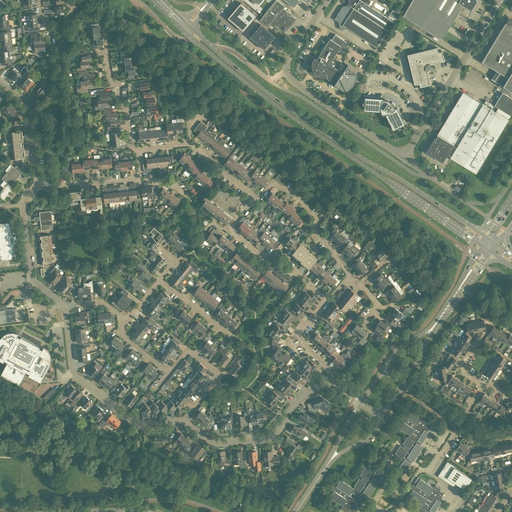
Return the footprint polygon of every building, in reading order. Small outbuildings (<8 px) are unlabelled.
[(287,30),(296,19),(283,9),(285,7),(275,0),(260,20),(269,27),(271,24),(280,32),(282,30),(286,29),(287,30)] [(348,0),(349,5),(342,7),(337,15),(340,29),(347,28),(376,47),(393,21),(368,5),(371,1),(369,0),(348,0)] [(434,35),(441,40),(447,31),(448,29),(450,26),(453,20),(456,15),(464,19),(464,20),(466,22),(468,19),(466,18),(476,2),(475,1),(475,0),(412,0),(402,16),(416,24),(434,35)] [(240,2),(227,18),(243,31),(256,16),(240,2)] [(62,5),(61,3),(56,4),(52,4),(52,7),(55,6),(56,12),(59,12),(59,14),(60,15),(63,15),(64,14),(63,12),(64,12),(63,5),(62,5)] [(402,11),(394,6),(389,15),(396,20),(402,11)] [(27,21),(29,21),(37,20),(36,14),(34,14),(34,11),(26,12),(27,21)] [(506,22),(481,62),(486,64),(499,72),(494,80),(490,78),(490,79),(511,92),(511,20),(508,18),(506,22)] [(3,29),(4,29),(12,28),(12,26),(9,26),(8,20),(6,20),(0,20),(0,27),(3,27),(3,29)] [(38,26),(37,20),(29,21),(29,27),(27,27),(28,30),(34,29),(33,26),(38,26)] [(88,33),(91,33),(99,32),(97,23),(89,24),(90,27),(89,27),(88,29),(88,30),(87,30),(88,33)] [(264,49),(275,36),(261,24),(250,37),(264,49)] [(4,32),(0,32),(0,38),(12,38),(11,31),(14,31),(13,29),(12,29),(12,28),(4,29),(4,32)] [(30,39),(31,44),(44,43),(44,37),(37,37),(37,34),(31,34),(31,39),(30,39)] [(334,60),(332,58),(338,50),(342,54),(349,44),(335,34),(331,40),(330,39),(327,43),(320,53),(316,55),(313,58),(311,56),(309,58),(308,64),(311,64),(311,66),(312,70),(309,71),(312,75),(315,77),(317,75),(321,77),(325,77),(333,82),(336,84),(335,85),(344,91),(345,89),(346,90),(350,87),(352,85),(355,81),(356,76),(357,74),(356,74),(357,72),(347,65),(348,65),(347,64),(342,73),(334,67),(335,65),(335,64),(335,61),(334,60)] [(0,39),(1,45),(6,45),(6,47),(13,47),(12,38),(0,38),(0,39)] [(103,47),(102,38),(92,39),(93,45),(92,45),(93,49),(96,48),(103,47)] [(45,49),(44,43),(31,44),(31,49),(32,50),(33,54),(39,53),(39,50),(45,49)] [(0,57),(10,56),(9,51),(14,51),(13,47),(6,47),(3,48),(4,51),(0,51),(0,57)] [(435,63),(444,61),(442,51),(438,52),(437,47),(406,54),(414,84),(419,83),(420,87),(430,84),(428,77),(426,69),(428,69),(429,66),(429,64),(435,63)] [(119,48),(119,51),(119,54),(119,58),(122,57),(127,57),(126,50),(126,48),(119,48)] [(77,56),(81,55),(82,61),(89,61),(91,60),(90,54),(84,55),(84,52),(77,53),(77,56)] [(13,59),(10,59),(10,56),(0,57),(0,59),(1,63),(5,62),(5,65),(12,64),(12,63),(14,63),(13,59)] [(90,66),(89,61),(82,61),(80,61),(80,67),(76,67),(77,71),(84,70),(83,67),(90,66)] [(24,66),(19,72),(14,68),(10,73),(9,73),(7,76),(10,78),(10,77),(12,79),(13,77),(16,79),(21,74),(23,76),(28,70),(24,66)] [(134,68),(125,69),(126,73),(127,76),(128,75),(128,79),(134,79),(134,75),(135,75),(134,68)] [(27,71),(20,80),(22,82),(20,85),(22,87),(21,87),(26,91),(31,85),(32,86),(35,82),(29,78),(32,75),(27,71)] [(80,78),(84,77),(84,81),(91,80),(95,80),(94,73),(87,74),(86,71),(79,71),(80,78)] [(147,82),(146,82),(146,79),(139,80),(140,83),(139,83),(140,89),(143,89),(148,88),(147,82)] [(41,80),(37,85),(39,87),(34,94),(40,98),(46,90),(41,86),(44,82),(41,80)] [(91,80),(84,81),(76,82),(76,83),(76,85),(77,86),(78,92),(85,91),(85,87),(92,87),(91,80)] [(143,89),(144,97),(152,96),(151,90),(149,90),(149,88),(148,88),(143,89)] [(96,90),(97,95),(97,100),(107,99),(110,98),(110,92),(103,93),(103,89),(96,90)] [(442,162),(447,154),(450,156),(482,104),(462,92),(436,135),(437,135),(435,139),(434,139),(426,152),(442,162)] [(476,173),(495,143),(511,116),(511,114),(511,98),(502,93),(494,105),(497,107),(495,112),(482,104),(450,156),(449,157),(452,159),(476,173)] [(147,105),(149,105),(155,104),(154,98),(152,99),(152,96),(144,97),(142,97),(142,101),(143,101),(144,105),(147,105)] [(384,99),(383,99),(383,98),(364,97),(364,102),(363,102),(362,104),(364,104),(363,110),(381,111),(382,114),(385,114),(388,121),(393,130),(397,127),(398,129),(400,128),(400,126),(404,124),(403,121),(401,117),(396,107),(395,108),(395,107),(395,106),(394,106),(394,105),(393,104),(392,104),(392,103),(391,102),(390,102),(389,101),(388,101),(387,100),(386,100),(385,100),(384,99)] [(107,99),(97,100),(98,105),(95,105),(95,110),(102,109),(101,105),(103,105),(108,105),(107,99)] [(18,119),(18,115),(15,113),(17,111),(8,104),(2,112),(10,118),(11,125),(19,124),(18,119)] [(155,104),(149,105),(149,108),(146,108),(147,113),(158,112),(157,106),(155,107),(155,104)] [(103,111),(104,121),(110,120),(116,119),(116,113),(109,113),(109,111),(103,111)] [(182,122),(177,123),(178,132),(183,131),(182,128),(185,128),(184,118),(182,118),(182,122)] [(120,125),(119,119),(116,119),(110,120),(110,124),(107,125),(108,130),(114,129),(114,126),(120,125)] [(196,136),(201,140),(207,132),(205,130),(207,127),(205,125),(203,127),(201,130),(200,132),(198,134),(196,136)] [(170,134),(168,135),(168,133),(167,129),(161,129),(162,139),(168,138),(170,138),(170,134)] [(106,141),(110,140),(112,140),(119,139),(118,133),(113,133),(113,130),(106,131),(106,134),(106,141)] [(10,132),(11,141),(23,140),(22,131),(10,132)] [(207,132),(201,140),(206,143),(215,133),(212,131),(210,134),(207,132)] [(215,133),(206,143),(210,147),(216,140),(214,138),(217,134),(215,133)] [(216,140),(210,147),(215,151),(224,140),(222,138),(219,142),(216,140)] [(224,140),(215,151),(220,155),(226,147),(223,145),(227,140),(226,138),(224,140)] [(119,139),(112,140),(113,146),(110,147),(110,149),(118,151),(118,147),(120,147),(120,146),(122,145),(122,139),(119,139)] [(12,150),(24,149),(23,140),(11,141),(12,150)] [(228,149),(226,147),(220,155),(225,158),(233,148),(233,147),(235,146),(233,144),(231,146),(228,149)] [(25,158),(24,149),(12,150),(13,159),(20,159),(21,161),(24,161),(23,158),(25,158)] [(171,151),(172,156),(167,156),(168,166),(173,165),(172,157),(175,156),(174,150),(171,151)] [(178,160),(183,164),(189,156),(188,155),(187,156),(184,153),(178,160)] [(228,167),(234,160),(232,158),(234,155),(232,153),(224,163),(228,167)] [(189,156),(183,164),(187,167),(188,167),(192,161),(192,162),(193,161),(190,158),(191,157),(189,156)] [(152,168),(151,158),(146,159),(146,162),(143,163),(144,172),(153,171),(152,168)] [(233,171),(239,163),(234,160),(228,167),(233,171)] [(191,172),(197,164),(196,163),(195,164),(192,162),(192,161),(188,167),(187,167),(187,168),(185,171),(189,174),(191,172)] [(16,166),(14,168),(21,173),(26,168),(25,163),(22,163),(22,167),(20,169),(16,166)] [(237,174),(243,167),(239,163),(233,171),(237,174)] [(197,164),(191,172),(195,175),(196,175),(200,170),(200,171),(201,169),(198,166),(199,165),(197,164)] [(9,170),(18,177),(21,173),(14,168),(12,166),(9,170)] [(243,167),(237,174),(242,178),(248,170),(243,167)] [(18,177),(9,170),(5,174),(14,182),(18,177)] [(194,177),(199,181),(205,173),(203,172),(202,173),(200,171),(200,170),(196,175),(195,175),(194,177)] [(250,180),(249,179),(249,178),(252,174),(248,170),(242,178),(246,181),(248,183),(250,180)] [(252,174),(249,178),(253,181),(259,173),(255,170),(252,174)] [(205,173),(199,181),(203,184),(209,178),(206,175),(207,174),(205,173)] [(259,173),(253,181),(257,184),(263,176),(259,173)] [(267,173),(264,177),(263,176),(257,184),(262,187),(264,184),(266,186),(270,182),(268,180),(271,177),(267,173)] [(4,180),(11,186),(14,182),(5,174),(2,179),(4,180)] [(211,180),(209,178),(203,184),(208,188),(214,180),(212,179),(211,180)] [(12,187),(11,186),(4,180),(0,184),(0,195),(3,198),(9,191),(10,192),(11,189),(10,189),(12,187)] [(157,195),(161,199),(167,191),(163,188),(162,189),(158,189),(158,194),(157,195)] [(81,203),(80,199),(80,191),(69,192),(71,204),(76,203),(81,203)] [(167,191),(161,199),(165,202),(171,194),(167,191)] [(266,200),(271,204),(276,197),(273,195),(274,194),(272,192),(266,200)] [(171,194),(165,202),(169,205),(175,197),(171,194)] [(204,200),(202,204),(226,223),(229,220),(231,222),(234,218),(224,210),(216,203),(215,203),(205,195),(202,199),(204,200)] [(279,199),(276,197),(271,204),(275,207),(281,200),(284,197),(282,195),(279,199)] [(91,197),(92,209),(102,208),(101,196),(96,197),(91,197)] [(92,209),(91,197),(80,199),(81,203),(81,210),(87,210),(92,209)] [(178,202),(179,201),(175,197),(169,205),(176,210),(180,204),(178,202)] [(285,204),(282,202),(285,198),(284,197),(281,200),(275,207),(277,209),(275,211),(277,212),(279,210),(280,211),(281,209),(285,204)] [(281,209),(286,212),(292,205),(290,203),(289,204),(286,202),(285,204),(281,209)] [(292,205),(286,212),(290,216),(294,211),(296,209),(293,207),(293,206),(292,205)] [(254,207),(250,211),(253,213),(252,215),(253,218),(255,215),(259,211),(254,207)] [(52,220),(51,213),(51,211),(39,212),(40,221),(52,220)] [(290,216),(288,218),(293,221),(299,214),(297,212),(297,213),(294,211),(290,216)] [(299,214),(293,221),(297,225),(296,226),(297,228),(300,227),(303,223),(301,221),(303,218),(300,216),(301,215),(299,214)] [(241,232),(247,225),(250,221),(247,218),(247,219),(243,216),(239,221),(241,223),(237,229),(241,232)] [(53,229),(52,220),(40,221),(41,230),(53,229)] [(0,260),(15,259),(14,244),(16,244),(15,236),(13,237),(11,222),(0,223),(0,260)] [(252,224),(250,227),(247,225),(241,232),(246,236),(254,225),(252,224)] [(254,225),(246,236),(250,239),(259,229),(257,227),(256,228),(256,227),(254,225)] [(335,240),(341,233),(336,230),(338,228),(336,225),(326,237),(328,239),(331,241),(333,239),(335,240)] [(154,235),(152,238),(158,242),(163,236),(153,228),(150,232),(154,235)] [(259,229),(250,239),(255,243),(257,240),(258,239),(263,232),(259,229)] [(263,232),(258,239),(262,242),(270,232),(266,229),(263,232)] [(205,240),(209,243),(215,236),(211,232),(205,240)] [(262,242),(264,244),(263,246),(261,248),(263,250),(265,247),(266,245),(272,238),(274,236),(270,232),(262,242)] [(347,239),(345,237),(341,233),(335,240),(337,242),(335,245),(337,247),(338,246),(340,248),(343,244),(347,239)] [(166,241),(173,246),(177,240),(179,238),(174,234),(173,236),(171,235),(166,241)] [(219,239),(216,243),(220,246),(226,239),(222,235),(219,238),(219,239)] [(219,239),(215,236),(209,243),(213,247),(216,243),(219,239)] [(285,244),(289,248),(295,240),(298,237),(295,236),(292,239),(290,237),(285,244)] [(152,249),(158,242),(152,238),(146,244),(152,249)] [(278,243),(276,241),(272,238),(266,245),(270,249),(274,243),(277,245),(278,243)] [(180,242),(177,240),(173,246),(179,251),(187,242),(183,239),(180,242)] [(225,250),(231,242),(226,239),(220,246),(225,250)] [(346,254),(352,247),(348,244),(350,241),(348,239),(343,245),(343,244),(340,248),(342,250),(340,253),(342,255),(344,252),(346,254)] [(295,240),(289,248),(293,251),(294,251),(299,245),(299,244),(296,242),(297,242),(295,240)] [(235,246),(231,242),(225,250),(229,253),(235,246)] [(309,251),(300,244),(299,244),(299,245),(294,251),(293,251),(291,254),(300,261),(301,261),(308,252),(309,251)] [(346,258),(349,260),(351,262),(355,258),(361,251),(354,245),(352,247),(346,254),(349,256),(346,258)] [(387,251),(384,248),(379,251),(384,258),(389,254),(390,256),(393,254),(389,249),(387,251)] [(380,263),(379,261),(384,258),(379,251),(375,255),(373,253),(371,255),(375,260),(374,261),(377,265),(380,263)] [(156,258),(153,261),(159,266),(165,259),(155,252),(152,255),(156,258)] [(309,269),(310,268),(315,261),(317,259),(308,252),(301,261),(300,261),(300,262),(309,269)] [(230,260),(234,263),(240,256),(236,253),(230,260)] [(356,269),(363,264),(360,259),(363,258),(361,255),(355,259),(355,258),(351,262),(349,264),(350,266),(351,269),(354,267),(356,269)] [(240,256),(234,263),(238,267),(244,259),(240,256)] [(53,262),(53,257),(41,259),(42,263),(43,263),(43,265),(46,265),(46,263),(53,262)] [(244,259),(238,267),(242,270),(248,262),(244,259)] [(154,273),(159,266),(153,261),(151,264),(147,261),(144,265),(154,273)] [(186,262),(182,267),(190,273),(192,270),(195,273),(197,271),(196,270),(199,267),(191,261),(189,264),(186,262)] [(315,261),(310,268),(314,272),(320,264),(318,263),(315,261)] [(145,271),(147,269),(139,262),(135,267),(141,272),(138,276),(146,282),(151,276),(145,271)] [(248,262),(242,270),(246,273),(252,266),(248,262)] [(320,264),(314,272),(318,275),(323,269),(323,270),(324,269),(321,266),(322,265),(320,264)] [(367,268),(363,264),(356,269),(358,271),(355,273),(357,276),(367,268)] [(50,282),(49,282),(52,284),(53,284),(54,284),(56,281),(58,281),(60,279),(59,278),(62,275),(58,272),(59,271),(59,269),(55,266),(50,272),(52,274),(48,280),(50,282)] [(252,266),(246,273),(250,276),(256,269),(252,266)] [(190,273),(182,267),(179,271),(189,280),(191,278),(188,275),(190,273)] [(317,276),(322,280),(328,272),(331,269),(329,268),(326,272),(323,270),(323,269),(318,275),(317,276)] [(260,272),(256,269),(250,276),(254,280),(260,272)] [(261,277),(265,281),(271,273),(267,270),(261,277)] [(189,280),(179,271),(175,276),(182,282),(185,279),(190,284),(192,282),(189,280)] [(328,272),(322,280),(327,283),(332,276),(329,274),(330,273),(328,272)] [(137,283),(139,280),(130,273),(128,276),(129,276),(127,278),(132,282),(129,286),(138,293),(143,287),(137,283)] [(271,273),(265,281),(269,284),(275,276),(271,273)] [(376,281),(377,284),(384,278),(381,274),(371,281),(373,283),(376,281)] [(58,289),(64,294),(71,285),(67,282),(70,280),(65,276),(60,282),(62,284),(58,289)] [(180,285),(182,282),(175,276),(171,281),(182,290),(184,287),(180,285)] [(275,276),(269,284),(273,287),(279,279),(275,276)] [(335,279),(332,276),(327,283),(331,287),(334,284),(336,286),(340,281),(336,277),(335,279)] [(385,278),(384,278),(377,284),(379,286),(376,288),(378,290),(381,288),(383,290),(392,283),(387,277),(385,278)] [(279,279),(273,287),(277,290),(283,283),(279,279)] [(84,287),(83,287),(85,296),(91,295),(90,288),(93,288),(92,282),(92,281),(89,282),(89,283),(83,283),(84,287)] [(106,292),(105,287),(104,287),(103,284),(97,285),(97,282),(93,282),(94,290),(96,289),(96,291),(98,291),(98,294),(104,294),(104,292),(106,292)] [(195,291),(193,293),(197,296),(203,289),(199,286),(200,284),(197,282),(192,289),(195,291)] [(287,286),(283,283),(277,290),(281,293),(287,286)] [(78,297),(85,296),(83,287),(77,287),(78,285),(75,284),(73,289),(76,290),(77,290),(78,297)] [(389,293),(390,296),(398,290),(394,286),(384,293),(386,295),(389,293)] [(122,295),(119,298),(126,304),(130,299),(126,295),(128,293),(123,288),(119,293),(122,295)] [(203,289),(197,296),(201,299),(207,292),(203,289)] [(351,289),(347,294),(355,300),(358,295),(351,289)] [(164,302),(165,303),(167,302),(168,303),(172,298),(162,290),(160,293),(160,292),(157,297),(164,302)] [(401,295),(398,290),(390,296),(392,298),(389,300),(391,302),(398,297),(400,299),(405,296),(403,293),(401,295)] [(207,292),(201,299),(205,303),(211,295),(207,292)] [(308,294),(305,292),(302,297),(309,302),(311,300),(313,302),(317,298),(310,292),(308,294)] [(355,300),(347,294),(344,298),(352,304),(355,300)] [(211,295),(205,303),(209,306),(215,298),(211,295)] [(309,302),(302,297),(299,295),(296,299),(296,300),(298,301),(301,304),(299,306),(303,309),(306,312),(308,309),(310,307),(307,304),(309,302)] [(150,298),(160,307),(164,302),(157,297),(155,299),(152,296),(150,298)] [(122,309),(126,304),(119,298),(117,301),(114,299),(110,304),(116,308),(118,306),(122,309)] [(150,305),(157,311),(160,307),(150,298),(148,300),(152,303),(150,305)] [(219,302),(215,298),(209,306),(213,309),(219,302)] [(352,304),(344,298),(341,302),(349,308),(352,304)] [(330,307),(338,313),(341,308),(338,306),(338,305),(334,302),(330,307)] [(349,308),(341,302),(338,305),(338,306),(341,308),(345,312),(349,308)] [(302,311),(303,309),(299,306),(296,303),(293,308),(291,310),(298,316),(299,313),(303,316),(305,313),(302,311)] [(0,323),(7,322),(17,321),(16,318),(19,316),(15,312),(16,312),(15,309),(6,310),(5,308),(6,307),(6,305),(0,305),(0,323)] [(159,316),(155,313),(157,311),(150,305),(147,310),(145,312),(155,320),(159,316)] [(217,312),(214,316),(219,319),(224,312),(220,309),(221,307),(219,305),(215,310),(217,312)] [(284,309),(286,311),(283,315),(290,320),(292,318),(294,321),(296,318),(298,316),(291,310),(286,306),(284,309)] [(330,307),(327,311),(334,317),(338,313),(330,307)] [(402,313),(395,308),(392,314),(400,319),(403,314),(406,316),(408,313),(404,311),(402,313)] [(176,318),(177,317),(182,321),(187,314),(183,310),(180,314),(178,312),(174,317),(176,318)] [(331,322),(334,317),(327,311),(323,316),(331,322)] [(75,320),(75,322),(76,322),(76,323),(83,322),(83,323),(87,323),(88,321),(87,312),(80,313),(81,316),(75,317),(75,320)] [(111,319),(110,312),(104,313),(105,322),(111,321),(111,326),(114,325),(114,319),(111,319)] [(223,322),(229,316),(224,312),(219,319),(223,322)] [(99,327),(99,322),(105,322),(104,313),(97,314),(98,321),(96,321),(96,327),(99,327)] [(189,321),(192,317),(187,314),(182,321),(186,324),(185,325),(187,327),(191,322),(189,321)] [(397,325),(396,324),(400,319),(392,314),(388,319),(391,321),(390,323),(392,324),(396,327),(403,332),(405,329),(398,324),(397,325)] [(282,322),(280,324),(287,329),(288,327),(289,327),(291,325),(288,323),(290,320),(283,315),(279,319),(282,322)] [(227,326),(233,319),(229,316),(223,322),(227,326)] [(147,320),(145,318),(142,323),(149,328),(150,326),(152,328),(155,323),(149,318),(147,320)] [(238,321),(237,322),(233,319),(227,326),(232,329),(234,326),(237,328),(241,323),(238,321)] [(285,331),(287,329),(280,324),(275,320),(274,320),(273,321),(273,323),(275,324),(272,328),(279,334),(281,332),(283,334),(285,332),(285,331)] [(377,325),(386,331),(389,327),(390,327),(392,324),(390,323),(386,321),(385,323),(379,320),(376,325),(377,325)] [(135,324),(145,332),(149,328),(142,323),(140,325),(137,322),(135,324)] [(191,330),(192,329),(197,332),(202,325),(198,322),(195,325),(193,323),(189,328),(191,330)] [(467,332),(473,331),(472,323),(466,324),(466,327),(464,330),(463,331),(466,333),(467,332)] [(135,331),(142,337),(145,332),(135,324),(133,326),(137,329),(135,331)] [(350,332),(355,336),(361,328),(356,324),(353,328),(350,326),(345,333),(347,335),(350,332)] [(81,329),(76,329),(76,336),(85,335),(85,331),(88,330),(88,325),(81,326),(81,329)] [(204,332),(206,329),(202,325),(197,332),(201,336),(200,337),(202,339),(206,334),(204,332)] [(386,332),(386,331),(377,325),(373,330),(379,334),(375,340),(380,343),(384,336),(382,334),(384,330),(386,332)] [(489,333),(494,336),(498,329),(493,326),(489,333)] [(280,338),(277,336),(279,334),(272,328),(268,333),(266,333),(266,334),(266,335),(273,340),(273,341),(272,341),(272,344),(278,344),(277,341),(278,340),(278,341),(280,338)] [(363,336),(366,332),(361,328),(355,336),(360,340),(358,342),(363,346),(368,340),(365,338),(363,336)] [(457,336),(458,335),(461,337),(468,342),(471,336),(466,333),(463,331),(464,330),(462,328),(458,334),(456,332),(454,334),(457,336)] [(498,329),(494,336),(499,339),(503,333),(498,329)] [(143,338),(142,337),(135,331),(132,335),(134,337),(132,339),(138,344),(143,338)] [(45,348),(44,347),(43,347),(42,350),(39,348),(39,347),(20,337),(20,338),(17,336),(18,334),(17,333),(16,333),(15,332),(14,332),(13,332),(12,332),(10,332),(8,332),(7,333),(5,333),(4,334),(3,335),(2,336),(1,337),(1,338),(0,338),(0,360),(3,362),(4,360),(7,362),(0,375),(19,385),(26,372),(29,374),(28,375),(41,382),(49,366),(50,365),(50,364),(50,363),(51,362),(51,361),(51,360),(51,359),(51,358),(51,357),(50,356),(50,354),(49,353),(49,352),(48,351),(47,350),(47,349),(46,349),(45,348)] [(311,340),(316,344),(321,337),(319,335),(319,334),(318,333),(311,340)] [(504,343),(505,341),(510,334),(509,334),(508,336),(503,333),(499,339),(504,343)] [(77,342),(83,341),(84,344),(90,344),(90,342),(89,338),(86,339),(85,335),(76,336),(77,342)] [(321,337),(316,344),(320,348),(329,336),(328,335),(324,339),(321,337)] [(110,347),(111,345),(113,347),(119,340),(114,336),(113,339),(110,337),(105,343),(110,347)] [(329,336),(320,348),(325,351),(330,345),(330,346),(330,345),(328,342),(328,341),(331,338),(329,336)] [(167,343),(168,344),(176,350),(180,346),(178,344),(180,342),(173,337),(171,339),(170,338),(167,343)] [(458,342),(464,347),(468,342),(461,337),(458,342)] [(204,345),(201,348),(206,352),(211,345),(207,342),(208,340),(206,338),(202,343),(204,345)] [(123,343),(119,340),(113,347),(111,349),(116,352),(118,353),(123,347),(121,345),(123,343)] [(454,347),(461,352),(464,347),(458,342),(454,347)] [(212,343),(211,345),(206,352),(210,355),(213,352),(215,354),(219,349),(217,347),(212,343)] [(86,347),(90,347),(90,344),(84,344),(84,347),(77,348),(78,354),(87,353),(86,347)] [(175,353),(176,350),(168,344),(165,348),(166,349),(176,357),(178,355),(175,353)] [(271,357),(275,360),(281,353),(279,351),(281,349),(279,347),(278,347),(278,344),(272,344),(272,347),(273,347),(274,348),(271,352),(273,354),(271,357)] [(324,352),(329,356),(335,348),(333,347),(332,347),(330,346),(330,345),(325,351),(324,352)] [(458,357),(461,352),(454,347),(451,352),(458,357)] [(329,356),(333,359),(338,353),(338,354),(339,353),(336,350),(336,349),(335,348),(329,356)] [(176,357),(166,349),(163,353),(170,359),(171,356),(175,359),(176,357)] [(219,362),(224,366),(230,358),(227,355),(229,352),(225,349),(221,354),(224,356),(219,362)] [(127,360),(128,359),(130,360),(136,353),(131,350),(130,352),(127,350),(122,356),(127,360)] [(347,351),(345,354),(337,364),(341,367),(347,361),(345,359),(349,353),(347,351)] [(283,355),(281,353),(275,360),(280,364),(278,367),(280,368),(290,356),(285,352),(283,355)] [(444,356),(443,357),(453,364),(457,358),(447,352),(444,356)] [(90,360),(87,360),(87,353),(78,354),(78,361),(83,360),(84,363),(90,363),(90,360)] [(140,357),(136,353),(130,360),(129,362),(135,367),(140,361),(138,359),(140,357)] [(164,361),(166,363),(170,359),(163,353),(161,355),(159,354),(156,359),(162,364),(164,361)] [(332,360),(337,364),(345,354),(344,353),(342,353),(340,356),(338,354),(338,353),(333,359),(332,360)] [(500,354),(497,359),(503,364),(507,359),(500,354)] [(229,371),(235,376),(243,367),(238,363),(241,359),(236,355),(232,361),(235,363),(229,371)] [(443,358),(442,359),(444,361),(442,364),(445,366),(450,369),(453,364),(443,357),(443,358)] [(307,358),(302,365),(309,371),(311,369),(314,371),(317,366),(307,358)] [(493,364),(500,369),(503,364),(497,359),(493,364)] [(99,371),(102,367),(98,364),(94,361),(90,366),(92,368),(88,373),(93,377),(98,370),(99,371)] [(200,362),(196,367),(198,370),(202,372),(204,370),(205,371),(207,369),(200,362)] [(145,372),(147,374),(152,367),(148,363),(146,365),(144,363),(139,370),(143,373),(145,372)] [(183,371),(186,367),(181,363),(178,367),(183,371)] [(437,371),(435,371),(435,374),(438,374),(438,375),(446,373),(444,367),(445,366),(442,364),(441,365),(439,368),(437,369),(437,371)] [(490,369),(497,374),(500,369),(493,364),(490,369)] [(310,375),(307,373),(309,371),(302,365),(298,370),(296,372),(300,374),(304,378),(306,380),(310,375)] [(157,370),(152,367),(147,374),(146,375),(152,380),(157,374),(155,372),(157,370)] [(102,375),(98,381),(103,385),(109,378),(104,374),(106,371),(103,368),(100,373),(102,375)] [(493,379),(497,374),(490,369),(486,375),(493,379)] [(202,372),(198,370),(195,374),(203,380),(204,378),(203,377),(205,374),(202,372)] [(293,377),(291,379),(298,384),(300,382),(303,384),(305,382),(302,380),(304,378),(300,374),(296,372),(293,377)] [(446,373),(438,375),(439,381),(442,380),(445,382),(446,383),(448,380),(447,379),(446,373)] [(203,380),(195,374),(191,379),(197,384),(199,382),(201,383),(203,380)] [(111,375),(109,378),(103,385),(108,389),(113,383),(115,386),(119,381),(116,378),(116,379),(111,375)] [(448,380),(446,383),(451,386),(456,378),(451,375),(448,380)] [(296,387),(298,384),(291,379),(287,376),(285,378),(286,379),(283,383),(290,389),(292,387),(294,389),(296,387)] [(455,391),(461,382),(456,378),(451,386),(450,388),(455,391)] [(197,384),(191,379),(187,384),(195,390),(197,387),(195,386),(197,384)] [(462,392),(466,385),(461,382),(455,391),(460,394),(462,392)] [(280,388),(278,390),(284,396),(286,393),(289,396),(291,393),(288,391),(290,389),(283,383),(279,388),(280,388)] [(124,392),(125,393),(130,387),(127,385),(125,387),(121,384),(116,390),(114,393),(115,394),(116,393),(121,397),(124,392)] [(195,390),(187,384),(184,388),(190,393),(192,391),(193,392),(195,390)] [(472,388),(466,385),(462,392),(467,395),(472,388)] [(64,400),(67,396),(70,398),(76,390),(71,386),(65,393),(63,392),(62,393),(59,397),(64,400)] [(130,407),(138,397),(132,393),(134,389),(132,387),(126,394),(129,396),(124,402),(130,407)] [(182,390),(180,393),(188,399),(189,397),(188,396),(190,393),(184,388),(182,387),(180,389),(182,390)] [(43,398),(46,401),(56,391),(53,388),(43,398)] [(82,393),(77,389),(76,390),(70,398),(71,397),(73,399),(70,404),(74,407),(76,404),(78,402),(76,401),(82,393)] [(273,390),(269,395),(276,401),(278,399),(281,401),(283,398),(282,398),(284,396),(278,390),(276,393),(273,390)] [(175,394),(174,396),(182,403),(184,400),(186,401),(188,399),(180,393),(178,395),(175,394)] [(479,400),(484,403),(488,396),(484,393),(479,400)] [(277,405),(275,403),(276,401),(269,395),(264,402),(267,404),(274,410),(277,405)] [(180,405),(182,403),(174,396),(170,400),(176,405),(180,409),(182,406),(180,405)] [(488,406),(493,399),(488,396),(484,403),(488,406)] [(80,400),(78,402),(76,404),(79,406),(81,405),(85,408),(87,406),(89,407),(90,407),(91,408),(94,404),(93,403),(93,402),(87,397),(82,402),(80,400)] [(308,410),(313,413),(316,409),(319,407),(326,412),(332,404),(322,397),(307,404),(309,408),(308,410)] [(167,406),(166,405),(161,401),(158,399),(155,403),(157,405),(157,406),(159,407),(165,412),(167,409),(165,408),(167,406)] [(492,409),(497,402),(493,399),(488,406),(492,409)] [(170,400),(166,405),(167,406),(173,411),(175,409),(174,407),(176,405),(170,400)] [(148,410),(150,408),(149,406),(144,403),(142,401),(138,406),(148,414),(150,411),(148,410)] [(153,402),(149,406),(150,408),(156,413),(158,410),(157,409),(159,407),(157,406),(157,405),(155,403),(153,402)] [(496,412),(501,404),(497,402),(492,409),(496,412)] [(501,415),(503,412),(506,407),(501,404),(496,412),(501,415)] [(199,412),(195,418),(200,422),(205,415),(201,411),(203,407),(201,405),(197,410),(199,412)] [(102,417),(100,415),(103,410),(98,406),(92,413),(96,415),(94,418),(98,422),(102,417)] [(256,413),(250,414),(249,409),(247,409),(247,412),(248,419),(250,419),(251,424),(257,423),(256,413)] [(422,415),(421,418),(408,409),(403,415),(402,414),(401,415),(399,418),(399,419),(400,420),(396,426),(409,435),(408,437),(407,436),(402,444),(404,445),(403,447),(400,445),(394,454),(401,459),(400,461),(402,462),(400,465),(406,470),(411,463),(412,461),(413,461),(423,447),(420,445),(421,443),(422,443),(429,432),(427,432),(430,428),(428,427),(431,423),(427,420),(428,419),(422,415)] [(242,426),(245,426),(245,419),(248,419),(247,412),(244,412),(244,416),(241,416),(241,415),(234,416),(235,420),(236,420),(236,428),(242,427),(242,426)] [(309,424),(313,419),(304,413),(303,415),(300,414),(297,419),(304,424),(306,422),(309,424)] [(107,419),(105,417),(97,426),(98,427),(99,425),(102,427),(104,425),(105,426),(109,422),(115,427),(120,421),(111,414),(107,419)] [(208,417),(205,415),(200,422),(205,426),(209,421),(211,423),(214,419),(214,417),(213,416),(210,414),(208,417)] [(301,433),(305,436),(308,431),(303,427),(301,430),(294,425),(290,431),(298,437),(301,433)] [(163,441),(163,442),(167,442),(166,431),(154,433),(155,441),(163,441)] [(175,446),(177,442),(180,444),(186,438),(181,434),(176,439),(174,437),(170,442),(175,446)] [(290,460),(296,449),(299,451),(302,446),(298,444),(297,446),(294,444),(295,442),(287,436),(284,441),(290,445),(286,451),(288,452),(285,456),(282,457),(284,462),(290,460)] [(184,447),(181,451),(184,453),(182,456),(183,457),(188,451),(190,448),(187,446),(191,442),(186,438),(180,444),(184,447)] [(455,449),(460,452),(466,444),(463,443),(462,444),(460,442),(455,449)] [(197,444),(190,453),(188,451),(183,457),(182,459),(188,461),(192,455),(197,459),(204,450),(197,444)] [(464,458),(466,456),(470,458),(469,453),(468,453),(470,449),(467,447),(468,446),(466,444),(460,452),(461,452),(459,455),(464,458)] [(224,465),(224,467),(231,466),(230,459),(227,459),(227,458),(225,457),(224,451),(217,451),(218,462),(222,465),(224,465)] [(239,463),(240,468),(246,467),(245,460),(242,460),(241,451),(232,452),(234,464),(239,463)] [(254,464),(254,470),(261,470),(260,461),(257,461),(256,451),(248,452),(249,465),(254,464)] [(276,464),(276,466),(279,465),(278,456),(272,457),(272,451),(263,452),(264,465),(276,464)] [(455,483),(464,489),(472,479),(454,467),(455,467),(447,461),(437,476),(453,486),(455,483)] [(351,511),(354,509),(355,510),(357,506),(359,507),(366,496),(365,496),(366,494),(369,496),(379,481),(378,481),(379,479),(380,479),(384,472),(377,467),(375,470),(374,469),(373,469),(372,471),(365,466),(359,476),(362,478),(361,480),(359,478),(354,486),(355,486),(353,488),(340,480),(336,486),(334,485),(333,485),(331,489),(331,490),(333,491),(329,497),(342,506),(340,508),(345,511),(347,510),(349,511),(351,511)] [(441,488),(435,485),(433,488),(420,479),(416,484),(416,485),(414,484),(413,484),(411,488),(411,489),(413,490),(408,496),(422,505),(420,507),(419,506),(415,511),(434,511),(441,502),(439,501),(442,498),(441,497),(443,493),(439,490),(441,488)] [(494,485),(496,491),(495,493),(498,495),(501,490),(504,490),(502,484),(494,485)] [(497,497),(498,495),(495,493),(493,495),(490,493),(488,496),(482,491),(480,493),(483,495),(495,503),(499,498),(497,497)] [(484,503),(492,508),(495,503),(483,495),(482,498),(486,500),(484,503)] [(477,505),(486,511),(489,511),(492,508),(484,503),(482,506),(478,503),(477,505)]
